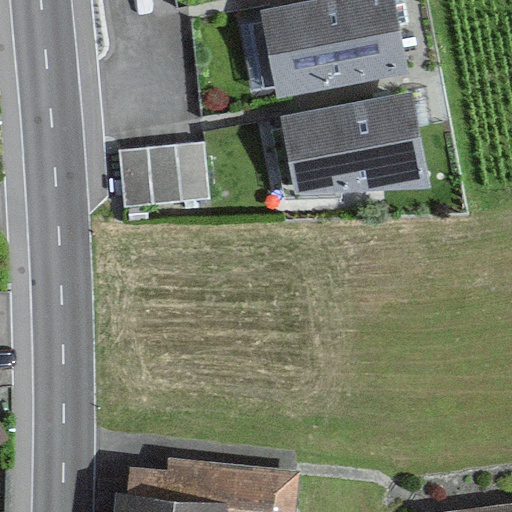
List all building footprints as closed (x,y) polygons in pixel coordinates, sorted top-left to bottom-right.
[(371,0),(360,0),(249,19),(263,99),(385,78),(371,0)] [(390,110),(268,131),(282,210),(404,189),(390,110)] [(165,205),(196,203),(194,144),(163,145),(165,205)] [(136,206),(165,205),(163,145),(133,146),(136,206)] [(105,207),(136,206),(133,146),(103,147),(105,207)] [(153,511),(109,506),(108,511),(274,511),(277,479),(157,467),(153,511)]
